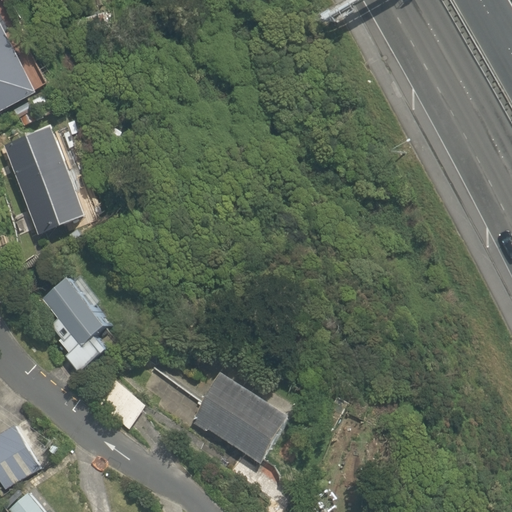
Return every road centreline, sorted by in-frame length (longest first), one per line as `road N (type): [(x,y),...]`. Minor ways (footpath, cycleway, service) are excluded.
road 1 (residential): [(207,511),(0,350)]
road 2 (trunk): [(511,200),(400,0)]
